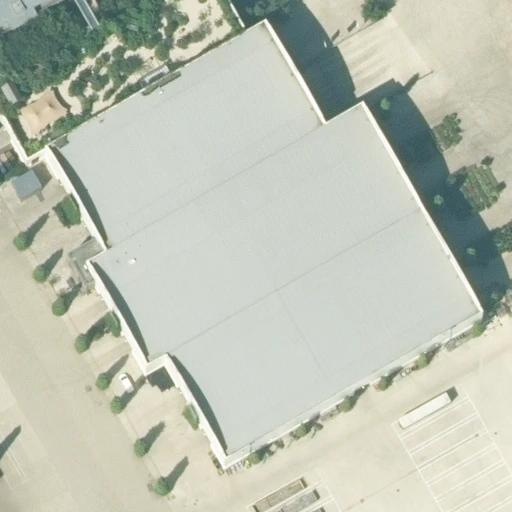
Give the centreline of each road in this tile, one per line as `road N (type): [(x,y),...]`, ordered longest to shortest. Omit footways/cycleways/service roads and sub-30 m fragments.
road 1 (unknown): [(198,511),(349,427)]
road 2 (unknown): [(349,427),(490,354)]
